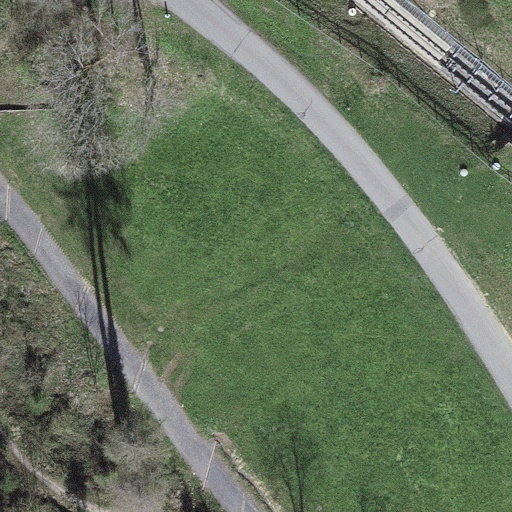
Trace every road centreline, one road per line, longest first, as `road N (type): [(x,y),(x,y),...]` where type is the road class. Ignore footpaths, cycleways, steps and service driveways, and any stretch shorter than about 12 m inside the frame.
road 1 (unclassified): [(170,0),(356,158),(511,364)]
road 2 (track): [(274,511),(0,187)]
